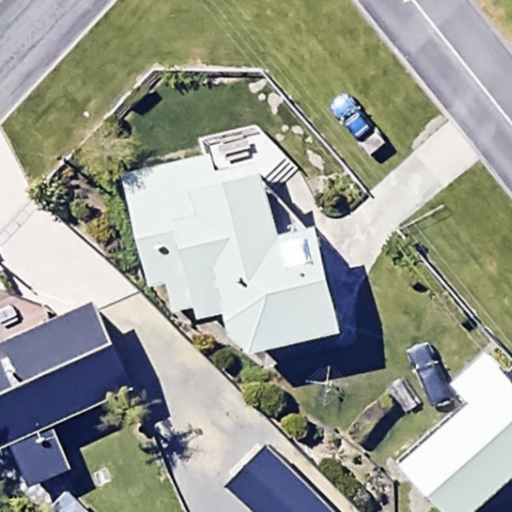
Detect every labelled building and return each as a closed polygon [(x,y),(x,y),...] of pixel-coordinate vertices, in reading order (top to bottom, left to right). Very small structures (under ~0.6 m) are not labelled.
[(252,122),(106,156),(127,246),(168,237),(184,303),(216,295),(222,320),(249,342),(336,322),(298,158),(263,167),(252,122)] [(123,364),(83,279),(0,318),(0,428),(19,468),(63,447),(41,402),(123,364)] [(511,377),(435,444),(470,484),(511,447),(511,377)] [(336,511),(267,441),(222,485),(247,511),(336,511)] [(93,511),(65,488),(44,511),(93,511)]
